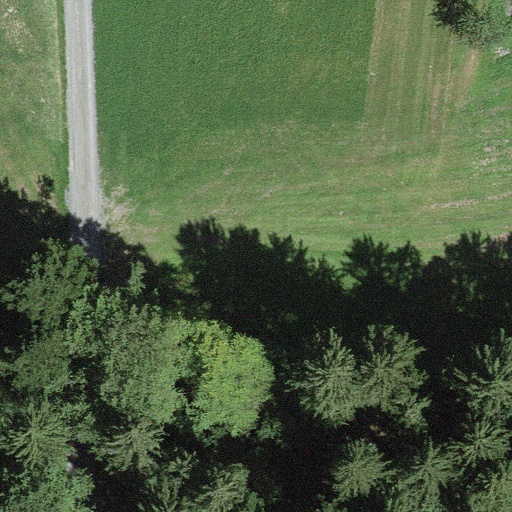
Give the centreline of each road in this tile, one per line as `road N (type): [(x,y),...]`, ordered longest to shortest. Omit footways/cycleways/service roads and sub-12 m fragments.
road 1 (track): [(76,0),(73,511)]
road 2 (track): [(73,479),(231,495),(273,511)]
